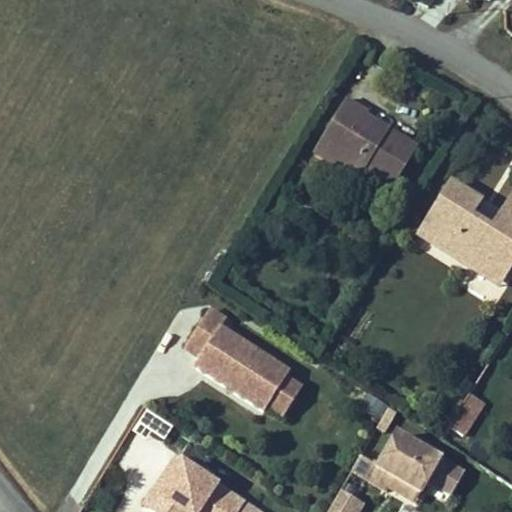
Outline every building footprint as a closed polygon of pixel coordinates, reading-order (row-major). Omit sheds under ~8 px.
[(391,188),(415,148),(386,130),(383,134),(361,121),(364,117),(365,114),(346,102),(322,142),(358,163),(355,167),(362,171),(391,188)] [(386,130),(364,117),(361,121),(383,134),(386,130)] [(355,167),(358,163),(322,142),(315,155),(357,180),(362,171),(355,167)] [(488,280),(509,246),(511,248),(511,233),(496,224),(490,233),(469,220),(480,203),(451,185),(422,231),(472,262),(468,268),(488,280)] [(511,233),(511,198),(511,199),(496,224),(511,233)] [(472,262),(422,231),(418,237),(468,268),(472,262)] [(499,287),(511,266),(511,248),(509,246),(488,280),(499,287)] [(286,379),(289,374),(220,330),(226,321),(209,311),(184,350),(199,360),(194,368),(264,413),(267,408),(286,379)] [(282,417),(301,388),(286,379),(267,408),(282,417)] [(364,395),(355,413),(385,427),(394,409),(364,395)] [(463,437),(483,405),(468,396),(448,428),(463,437)] [(464,476),(395,436),(377,468),(360,458),(352,472),(387,492),(389,489),(394,480),(420,494),(427,482),(452,496),(464,476)] [(262,511),(171,454),(137,507),(145,511),(262,511)] [(420,494),(394,480),(389,489),(415,504),(420,494)] [(358,511),(363,505),(340,492),(328,511),(358,511)]
